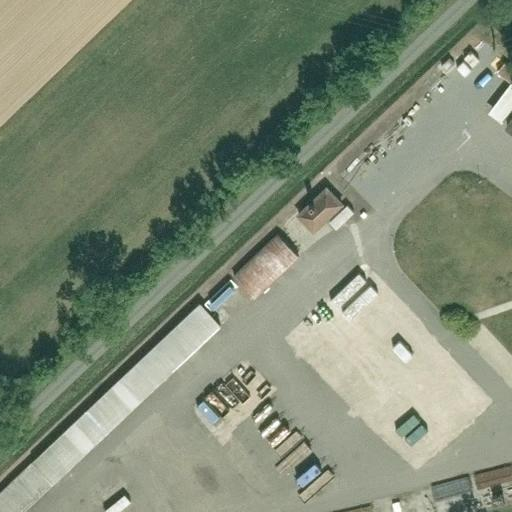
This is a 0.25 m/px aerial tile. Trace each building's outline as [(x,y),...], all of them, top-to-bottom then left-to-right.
[(511,107),(503,120),(511,126),(511,107)] [(329,181),(301,208),(319,227),(347,200),(329,181)] [(300,251),(279,229),(234,272),(254,294),(300,251)] [(395,294),(365,263),(294,331),(324,362),(395,294)] [(0,511),(29,511),(227,324),(203,299),(0,491),(0,511)] [(451,351),(420,320),(347,390),(421,467),(496,395),(473,372),(423,420),(402,399),(451,351)] [(84,489),(90,498),(113,484),(107,475),(84,489)]
